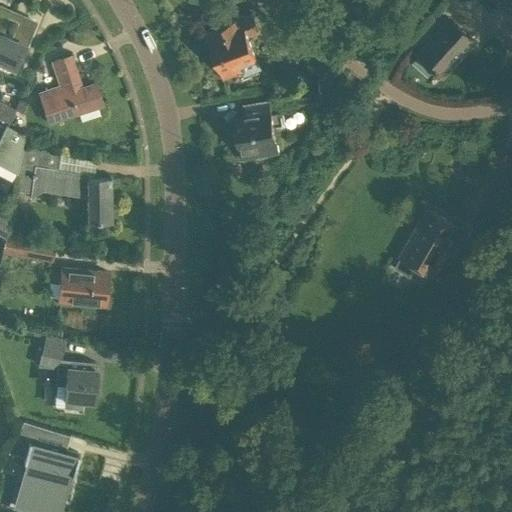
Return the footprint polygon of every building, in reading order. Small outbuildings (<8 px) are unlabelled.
[(0,19),(7,3),(0,0),(0,58),(15,65),(25,43),(0,32),(0,19)] [(511,0),(491,0),(511,17),(511,0)] [(257,57),(248,35),(259,30),(255,20),(252,13),(234,20),(234,19),(230,20),(223,1),(208,7),(216,26),(205,31),(223,77),(241,69),(243,75),(260,68),(256,57),(257,57)] [(470,37),(450,19),(419,53),(443,75),(465,51),(461,47),(470,37)] [(81,88),(74,66),(70,55),(52,61),(61,86),(39,93),(48,121),(101,103),(95,83),(81,88)] [(276,86),(279,100),(300,97),(301,103),(322,99),(319,79),(276,86)] [(19,99),(14,110),(23,114),(27,102),(19,99)] [(0,102),(0,119),(8,123),(15,109),(0,102)] [(281,110),(272,111),(272,110),(233,117),(241,159),(279,152),(275,125),(284,123),(281,110)] [(0,164),(17,173),(21,147),(24,133),(6,124),(0,135),(0,164)] [(476,154),(481,145),(467,138),(462,147),(476,154)] [(21,147),(17,173),(15,191),(30,193),(31,188),(83,196),(83,193),(87,194),(88,222),(111,222),(110,176),(86,177),(86,173),(59,169),(61,154),(21,147)] [(434,277),(453,245),(463,228),(428,208),(399,256),(401,258),(396,267),(410,275),(415,266),(434,277)] [(0,233),(5,236),(9,217),(0,212),(0,233)] [(7,231),(2,252),(52,262),(55,241),(7,231)] [(444,260),(436,274),(445,279),(454,265),(444,260)] [(104,304),(107,273),(62,268),(59,299),(104,304)] [(59,363),(64,342),(65,338),(32,331),(28,354),(39,357),(38,360),(59,363)] [(92,368),(92,361),(68,359),(64,398),(93,401),(96,369),(92,368)] [(73,471),(77,454),(63,450),(64,446),(66,446),(69,435),(23,420),(6,451),(17,457),(18,454),(25,456),(24,459),(36,462),(21,501),(40,508),(46,493),(48,494),(57,468),(73,471)]
